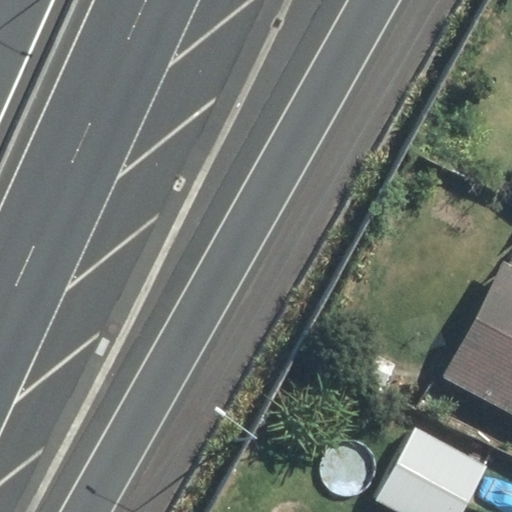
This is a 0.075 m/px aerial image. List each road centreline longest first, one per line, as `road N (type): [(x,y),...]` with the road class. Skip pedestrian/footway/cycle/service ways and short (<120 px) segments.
road 1 (motorway): [(367,0),(80,511)]
road 2 (motorway): [(117,0),(0,254)]
